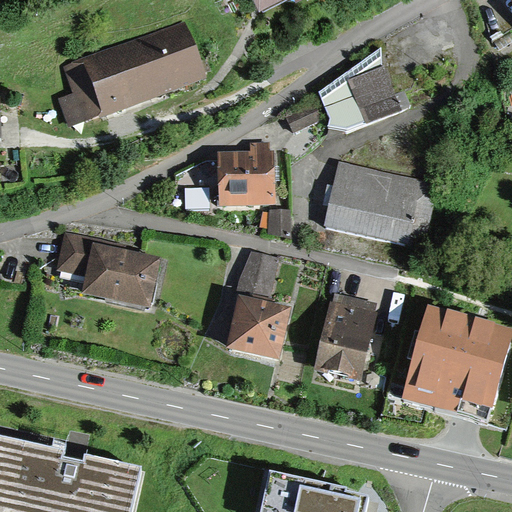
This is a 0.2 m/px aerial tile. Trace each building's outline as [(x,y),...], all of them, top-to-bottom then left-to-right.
[(305,0),(251,0),(258,14),(287,0),(291,0),(294,5),(305,0)] [(186,21),(65,66),(76,94),(61,100),(70,123),(103,111),(104,115),(153,96),(207,76),(186,21)] [(290,38),(270,31),(262,55),(282,63),(290,38)] [(397,81),(390,63),(382,66),(383,48),(322,92),(331,116),(328,125),(348,132),(408,110),(397,81)] [(319,114),(292,126),(297,139),(325,127),(319,114)] [(250,143),(250,150),(219,150),(219,206),(276,205),(275,151),(269,151),(269,143),(250,143)] [(438,183),(339,162),(323,227),(423,252),(438,183)] [(210,189),(186,188),(186,208),(209,209),(210,189)] [(291,210),(270,210),(270,233),(291,233),(291,210)] [(161,257),(99,244),(100,239),(64,232),(56,270),(84,276),(80,295),(150,309),(161,257)] [(252,251),(239,289),(271,296),(280,257),(252,251)] [(291,308),(238,295),(226,346),(279,359),(291,308)] [(331,304),(314,372),(361,384),(379,313),(372,312),(374,305),(337,296),(335,305),(331,304)] [(511,331),(485,323),(428,306),(400,397),(489,424),(511,346),(511,331)] [(0,511),(132,511),(143,466),(84,453),(82,462),(61,457),(63,450),(0,435),(0,511)] [(367,511),(370,502),(272,481),(264,511),(367,511)]
